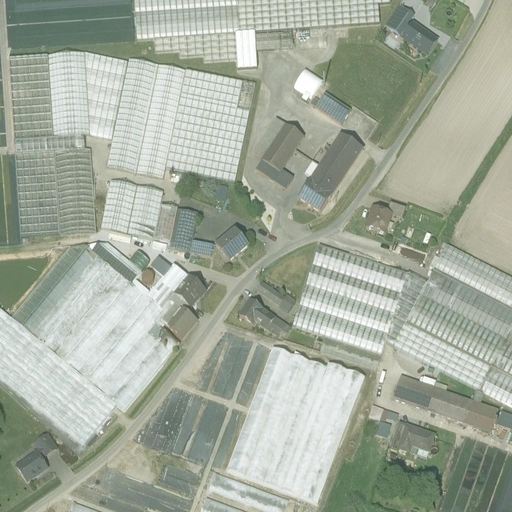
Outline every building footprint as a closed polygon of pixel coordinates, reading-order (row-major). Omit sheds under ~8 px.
[(133,0),(136,43),(154,42),(155,55),(179,53),(180,60),(204,58),(204,65),(236,63),(237,73),(257,71),(256,54),(293,52),(292,37),(255,39),(255,35),(379,26),(378,7),(390,6),(389,0),(133,0)] [(399,7),(385,28),(399,38),(399,37),(409,24),(413,17),(399,7)] [(436,43),(413,27),(403,40),(426,56),(436,43)] [(318,39),(298,40),(299,51),(319,50),(318,39)] [(84,56),(47,58),(8,61),(20,240),(59,237),(59,238),(96,235),(91,152),(84,152),(84,139),(90,139),(112,143),(128,65),(84,56)] [(255,87),(185,73),(128,61),(128,65),(112,143),(106,171),(163,182),(165,172),(173,173),(173,174),(191,178),(191,177),(234,186),(255,87)] [(323,82),(306,71),(294,90),(305,97),(302,102),(306,104),(309,99),(311,101),(323,82)] [(349,112),(325,96),(320,103),(315,100),(311,107),(340,127),(349,112)] [(277,121),(253,158),(261,164),(286,127),(277,121)] [(286,127),(261,164),(280,176),(282,172),(305,140),(286,127)] [(342,138),(320,171),(313,166),(305,177),(312,182),(310,185),(332,199),(363,152),(342,138)] [(280,176),(261,164),(256,171),(274,184),(280,176)] [(280,176),(274,184),(286,192),(294,180),(282,172),(280,176)] [(191,178),(173,174),(171,184),(189,188),(191,178)] [(163,194),(110,183),(100,232),(171,246),(177,212),(160,209),(163,194)] [(332,199),(310,185),(300,201),(322,215),(332,199)] [(227,190),(218,188),(216,197),(225,199),(227,190)] [(405,210),(390,205),(387,215),(391,217),(402,221),(405,210)] [(198,216),(177,212),(171,246),(170,252),(211,260),(213,248),(192,244),(198,216)] [(381,215),(372,212),(366,230),(368,230),(368,232),(370,232),(372,232),(384,236),(391,217),(387,215),(382,213),(381,215)] [(235,232),(216,249),(229,264),(248,248),(235,232)] [(108,246),(85,248),(69,249),(11,320),(116,408),(123,413),(171,356),(159,346),(167,336),(162,331),(165,328),(160,323),(175,305),(185,314),(189,309),(174,297),(188,280),(173,267),(150,295),(135,282),(142,274),(108,246)] [(407,276),(319,247),(292,329),(324,339),(319,355),(375,373),(385,345),(407,277),(407,276)] [(511,312),(511,315),(434,274),(426,288),(408,323),(511,378),(511,280),(448,247),(435,272),(511,312)] [(397,263),(374,256),(371,263),(394,271),(397,263)] [(407,277),(385,345),(394,350),(408,323),(426,288),(407,277)] [(206,293),(189,279),(188,280),(174,297),(189,309),(190,310),(198,300),(199,301),(206,293)] [(284,300),(262,285),(256,293),(288,315),(296,304),(286,297),(284,300)] [(275,320),(249,303),(239,318),(253,327),(255,324),(266,332),(275,320)] [(185,314),(175,305),(160,323),(165,328),(181,341),(196,323),(185,314)] [(116,408),(11,320),(10,321),(0,312),(0,379),(83,448),(116,408)] [(287,329),(275,320),(266,332),(281,341),(283,342),(290,332),(287,329)] [(472,405),(400,380),(393,403),(491,436),(498,414),(480,408),(483,397),(511,411),(511,378),(408,323),(394,350),(476,393),(472,405)] [(179,345),(168,336),(167,336),(159,346),(171,356),(179,345)] [(326,371),(272,351),(227,473),(317,506),(364,380),(328,366),(326,371)] [(383,412),(373,408),(369,419),(379,423),(380,422),(383,412)] [(388,414),(383,412),(380,422),(385,423),(388,414)] [(398,417),(389,414),(386,420),(396,423),(398,417)] [(511,433),(511,424),(500,421),(497,429),(511,434),(511,433)] [(390,430),(379,426),(375,437),(386,441),(390,430)] [(406,428),(399,426),(395,437),(402,439),(406,428)] [(434,438),(406,428),(402,439),(398,451),(399,452),(406,454),(409,448),(428,455),(434,438)] [(402,439),(395,437),(390,452),(398,454),(399,452),(398,451),(402,439)] [(47,439),(35,447),(43,458),(45,460),(56,452),(47,439)] [(36,457),(17,470),(27,485),(47,471),(40,461),(43,458),(39,452),(35,455),(36,457)]
